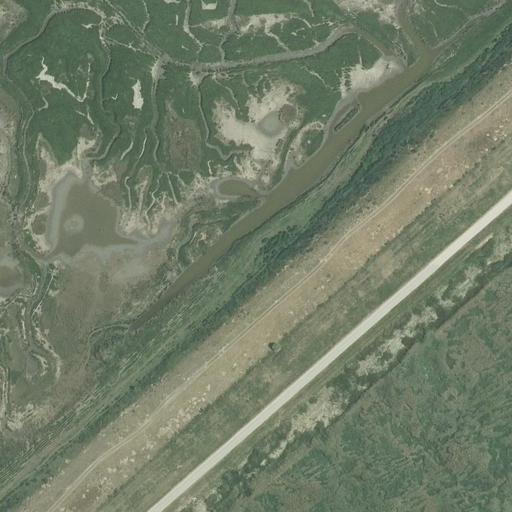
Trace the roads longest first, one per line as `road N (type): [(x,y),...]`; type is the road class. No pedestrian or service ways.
road 1 (track): [(37,511),(511,77)]
road 2 (track): [(511,197),(156,511)]
